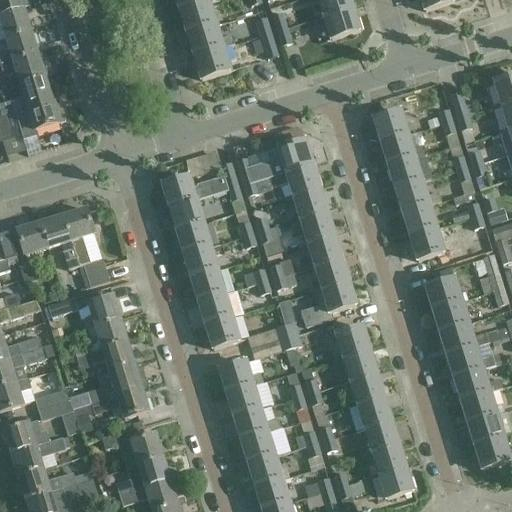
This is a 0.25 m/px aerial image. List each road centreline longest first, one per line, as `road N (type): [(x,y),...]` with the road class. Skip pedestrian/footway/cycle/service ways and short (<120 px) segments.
road 1 (residential): [(451,511),(329,93)]
road 2 (residential): [(117,156),(222,511)]
road 3 (residential): [(117,156),(68,0)]
road 4 (residential): [(329,93),(182,136)]
road 5 (residential): [(182,136),(139,0)]
road 6 (residential): [(117,156),(0,192)]
